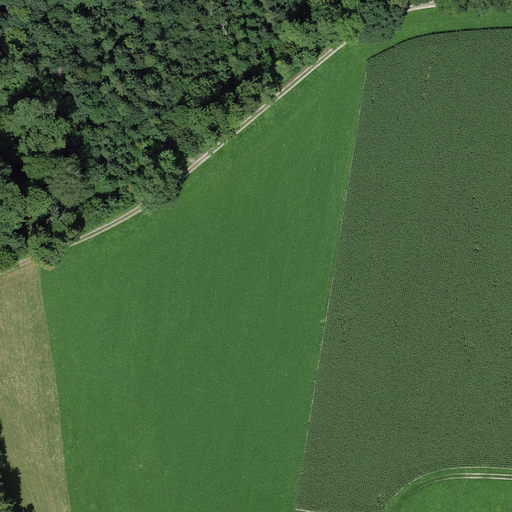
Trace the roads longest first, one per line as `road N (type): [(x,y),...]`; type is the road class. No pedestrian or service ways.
road 1 (track): [(511,1),(411,4),(356,30),(152,197),(0,283)]
road 2 (track): [(201,157),(123,113),(84,72),(55,0)]
